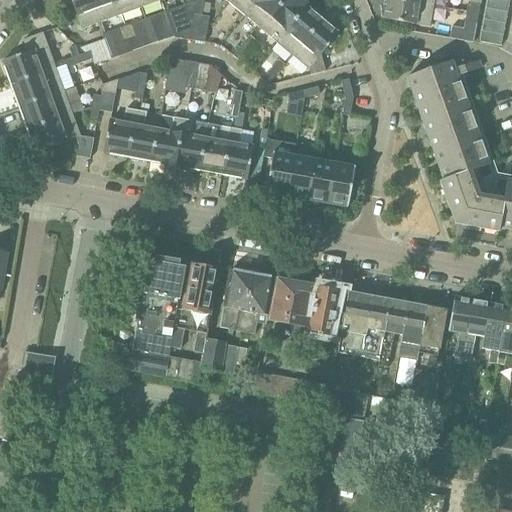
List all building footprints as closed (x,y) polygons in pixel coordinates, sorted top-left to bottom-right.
[(93,0),(71,0),(82,29),(101,22),(93,0)] [(115,0),(93,0),(101,22),(121,15),(115,0)] [(138,0),(115,0),(121,15),(141,8),(138,0)] [(138,0),(141,8),(161,1),(160,0),(138,0)] [(191,28),(199,29),(202,16),(204,0),(199,0),(185,5),(192,24),(191,28)] [(231,0),(229,3),(245,17),(258,0),(231,0)] [(258,0),(245,17),(261,30),(285,0),(258,0)] [(303,0),(285,0),(261,30),(277,43),(306,8),(307,8),(309,5),(303,0)] [(394,0),(387,0),(384,20),(430,28),(434,7),(394,0)] [(487,0),(486,9),(508,13),(510,2),(501,0),(487,0)] [(468,3),(467,12),(479,14),(480,5),(468,3)] [(184,6),(165,12),(174,37),(174,38),(197,42),(199,29),(191,28),(192,24),(185,5),(184,6)] [(306,8),(277,43),(293,57),(322,21),(307,8),(306,8)] [(486,9),(484,20),(505,24),(508,13),(486,9)] [(147,33),(152,45),(174,37),(165,12),(150,18),(155,30),(147,33)] [(479,14),(467,12),(464,29),(452,27),(450,39),(473,44),(479,14)] [(209,17),(202,16),(199,29),(207,31),(209,17)] [(155,30),(150,18),(125,27),(134,52),(152,45),(147,33),(155,30)] [(505,24),(484,20),(482,31),(503,35),(505,24)] [(322,21),(293,57),(309,70),(310,75),(310,76),(326,72),(325,71),(321,55),(339,35),(322,21)] [(107,48),(112,60),(134,52),(125,27),(110,32),(115,45),(107,48)] [(197,42),(205,43),(207,31),(199,29),(197,42)] [(482,31),(480,42),(501,47),(503,35),(482,31)] [(115,45),(110,32),(106,34),(107,39),(80,49),(85,54),(89,52),(92,60),(94,66),(95,66),(112,60),(107,48),(115,45)] [(28,53),(3,62),(11,85),(55,70),(42,34),(23,41),(28,53)] [(250,37),(241,46),(248,52),(256,42),(250,37)] [(233,56),(239,62),(248,52),(241,46),(233,56)] [(68,69),(82,64),(79,56),(75,47),(68,49),(72,58),(65,61),(68,69)] [(85,54),(79,56),(82,64),(92,60),(89,52),(85,54)] [(277,76),(285,66),(279,60),(270,70),(277,76)] [(501,228),(511,229),(511,180),(508,180),(505,193),(485,189),(479,170),(490,166),(458,77),(463,76),(463,75),(482,68),(479,61),(455,70),(452,61),(407,78),(444,181),(440,182),(455,224),(500,232),(501,228)] [(188,62),(170,64),(164,94),(182,98),(184,88),(193,90),(195,78),(187,76),(190,63),(188,62)] [(206,93),(211,67),(190,63),(187,76),(195,78),(193,90),(206,93)] [(211,67),(206,93),(215,95),(221,75),(211,67)] [(55,70),(11,85),(19,108),(64,92),(55,70)] [(268,86),(277,76),(270,70),(262,80),(268,86)] [(137,86),(145,87),(147,75),(144,74),(139,73),(137,86)] [(101,97),(99,109),(99,111),(112,114),(118,80),(103,85),(101,97)] [(346,98),(354,98),(349,80),(342,81),(346,98)] [(137,86),(135,99),(142,100),(143,100),(145,87),(137,86)] [(240,106),(242,93),(235,87),(232,104),(240,106)] [(303,91),(305,99),(320,95),(318,87),(303,91)] [(64,92),(19,108),(27,130),(72,114),(72,115),(83,111),(75,88),(64,92)] [(305,99),(303,91),(287,95),(289,102),(305,99)] [(99,109),(101,97),(94,95),(91,108),(99,109)] [(350,116),(354,98),(346,98),(343,115),(350,116)] [(235,118),(238,118),(238,114),(240,106),(232,104),(230,117),(235,118)] [(96,122),(99,111),(99,109),(91,108),(89,121),(96,122)] [(109,120),(103,153),(127,157),(136,111),(126,109),(124,123),(109,120)] [(136,111),(127,157),(151,162),(157,129),(144,127),(147,113),(136,111)] [(72,114),(27,130),(36,153),(76,139),(78,147),(76,157),(90,160),(94,139),(80,137),(72,115),(72,114)] [(232,129),(222,176),(247,180),(253,147),(239,144),(244,120),(245,115),(238,114),(238,118),(235,118),(233,129),(232,129)] [(157,129),(151,162),(166,165),(166,168),(175,170),(184,120),(177,119),(174,132),(157,129)] [(184,120),(175,170),(184,172),(185,168),(199,171),(206,138),(207,132),(208,124),(194,122),(184,120)] [(206,138),(199,171),(222,176),(232,129),(221,127),(208,124),(207,132),(206,138)] [(267,140),(264,157),(272,159),(266,194),(287,197),(294,157),(296,145),(267,140)] [(355,168),(363,170),(365,157),(357,155),(357,160),(355,168)] [(294,157),(287,197),(307,201),(314,160),(294,157)] [(334,164),(327,205),(348,208),(355,168),(357,160),(335,157),(334,164)] [(314,160),(307,201),(327,205),(334,164),(314,160)] [(186,264),(147,256),(140,294),(142,294),(132,347),(133,350),(130,354),(127,354),(124,371),(164,378),(169,356),(170,348),(174,327),(179,301),(186,264)] [(174,327),(170,348),(180,350),(184,329),(197,331),(193,352),(204,354),(206,342),(207,339),(219,270),(191,265),(186,264),(179,301),(174,327)] [(224,307),(220,329),(228,330),(242,333),(252,275),(231,271),(230,272),(224,307)] [(265,325),(266,320),(274,279),(252,275),(242,333),(254,335),(257,324),(265,325)] [(274,279),(266,320),(276,322),(273,339),(281,341),(292,283),(274,279)] [(281,341),(278,355),(287,357),(290,342),(291,338),(308,341),(310,332),(318,288),(292,283),(281,341)] [(318,288),(310,332),(332,336),(340,292),(318,288)] [(338,354),(360,358),(372,298),(353,294),(353,296),(349,295),(345,317),(348,317),(347,324),(344,323),(341,338),(338,354)] [(391,301),(372,298),(360,358),(379,361),(380,361),(391,301)] [(454,298),(448,332),(459,334),(455,357),(462,359),(473,301),(454,298)] [(379,361),(378,366),(387,368),(394,333),(404,335),(409,305),(391,301),(380,361),(379,361)] [(473,301),(462,359),(471,361),(476,337),(485,338),(491,305),(473,301)] [(404,335),(399,358),(406,359),(417,361),(419,354),(427,308),(409,305),(404,335)] [(485,338),(482,350),(491,351),(490,356),(488,364),(497,365),(507,308),(491,305),(485,338)] [(446,312),(427,308),(419,354),(429,356),(427,365),(433,366),(436,365),(446,312)] [(511,308),(507,308),(497,365),(504,366),(506,355),(511,355),(511,308)] [(201,368),(200,369),(234,376),(236,366),(239,348),(206,342),(204,354),(202,362),(201,368)] [(124,371),(127,354),(128,348),(117,346),(113,369),(124,371)] [(239,348),(236,365),(244,366),(247,350),(239,348)] [(24,354),(18,391),(19,392),(19,391),(41,395),(41,394),(40,394),(44,370),(49,371),(51,359),(46,358),(47,357),(35,355),(26,354),(26,353),(25,353),(24,354)] [(169,356),(164,378),(197,384),(200,369),(201,368),(202,362),(169,356)] [(459,373),(450,371),(448,381),(457,382),(459,373)] [(254,395),(270,398),(274,376),(257,373),(254,395)] [(284,378),(274,376),(270,398),(283,400),(287,378),(284,378)] [(287,378),(283,400),(296,403),(300,381),(295,380),(287,378)] [(301,404),(309,405),(312,383),(300,381),(296,403),(301,404)] [(420,382),(414,414),(433,417),(438,385),(428,384),(420,382)] [(309,405),(321,407),(325,385),(312,383),(309,405)] [(327,386),(323,410),(314,463),(354,470),(363,422),(353,421),(359,393),(347,391),(348,390),(346,389),(327,386)] [(406,392),(393,390),(391,402),(398,403),(399,403),(402,403),(402,401),(404,401),(406,392)] [(407,444),(406,457),(427,460),(428,451),(429,449),(431,435),(433,417),(414,414),(409,445),(407,444)] [(480,459),(497,462),(502,436),(485,433),(480,459)] [(511,438),(506,437),(502,436),(497,462),(511,464),(511,438)] [(450,438),(447,452),(464,455),(467,441),(450,438)] [(480,460),(428,451),(427,460),(424,475),(482,484),(482,485),(511,490),(511,466),(485,462),(486,461),(480,460)] [(442,511),(445,497),(422,493),(419,511),(442,511)] [(310,501),(307,511),(315,511),(317,502),(310,501)]
